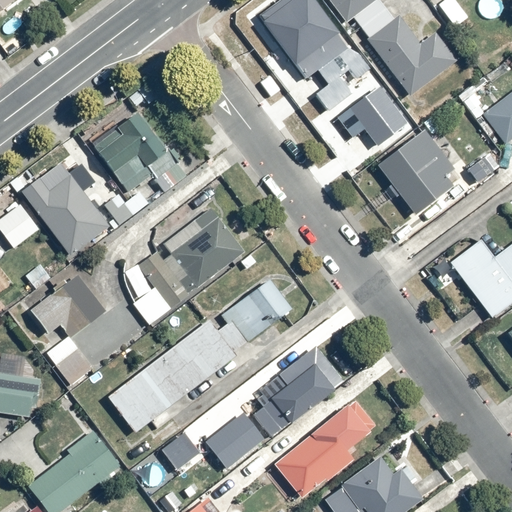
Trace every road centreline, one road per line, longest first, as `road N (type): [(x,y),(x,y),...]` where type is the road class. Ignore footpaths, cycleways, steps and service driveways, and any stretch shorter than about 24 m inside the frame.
road 1 (residential): [(157,6),(511,493)]
road 2 (tertiary): [(157,6),(0,125)]
